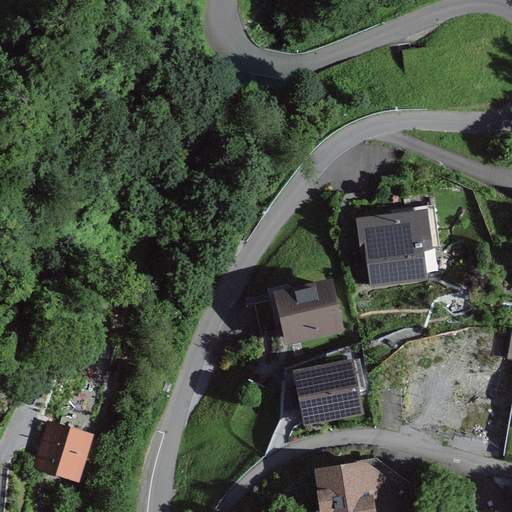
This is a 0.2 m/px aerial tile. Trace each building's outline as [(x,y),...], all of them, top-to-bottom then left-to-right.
[(439,246),(433,202),(390,208),(390,212),(358,216),(361,243),(366,242),(371,284),(428,277),(424,247),(439,246)] [(332,273),(266,288),(269,299),(253,303),(260,334),(284,329),(287,342),(345,328),(332,273)] [(487,336),(506,341),(511,324),(492,318),(487,336)] [(508,349),(454,340),(446,394),(500,402),(507,357),(508,349)] [(353,354),(292,367),(304,423),(364,411),(353,354)] [(101,438),(91,436),(93,428),(48,417),(35,467),(80,479),(85,458),(95,460),(101,438)] [(316,508),(316,511),(391,511),(413,484),(375,456),(316,465),(322,507),(316,508)]
